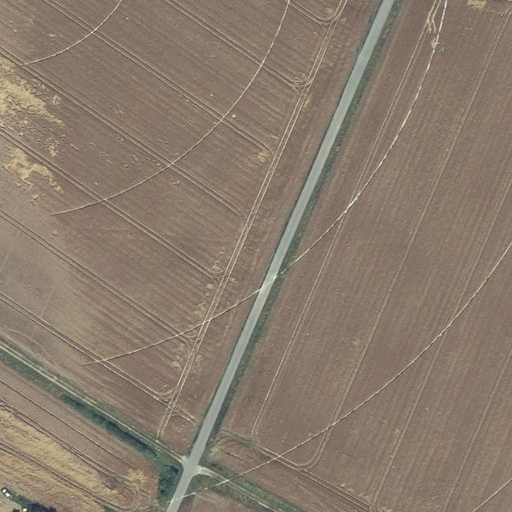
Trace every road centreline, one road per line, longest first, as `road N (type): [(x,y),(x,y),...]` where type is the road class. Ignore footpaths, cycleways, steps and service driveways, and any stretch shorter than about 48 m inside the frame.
road 1 (unclassified): [(388,0),(192,465)]
road 2 (track): [(192,465),(0,348)]
